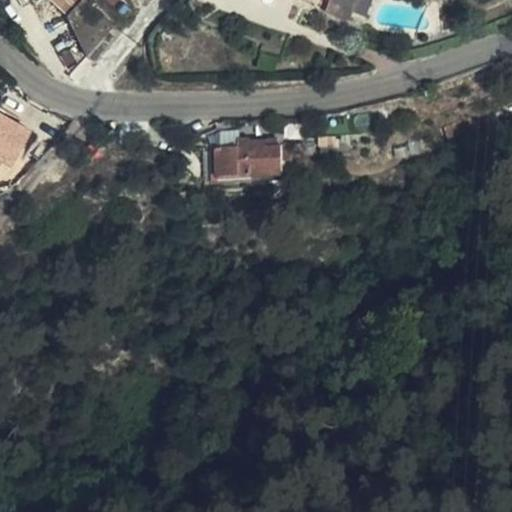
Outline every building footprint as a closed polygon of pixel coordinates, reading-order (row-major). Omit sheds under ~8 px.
[(113,28),(85,0),(84,0),(67,16),(86,55),(113,28)] [(331,0),(330,3),(355,12),(359,0),(331,0)] [(326,12),(352,21),(355,12),(330,3),(326,12)] [(40,34),(29,13),(17,19),(29,40),(40,34)] [(30,131),(0,113),(0,156),(11,162),(30,131)] [(239,137),(238,146),(251,146),(252,139),(251,136),(239,137)] [(283,172),(283,155),(282,145),(266,144),(265,139),(252,139),(251,146),(238,146),(219,146),(220,174),(283,172)] [(348,152),(348,141),(322,141),(322,152),(348,152)] [(282,145),(283,155),(292,154),(291,144),(282,145)]
